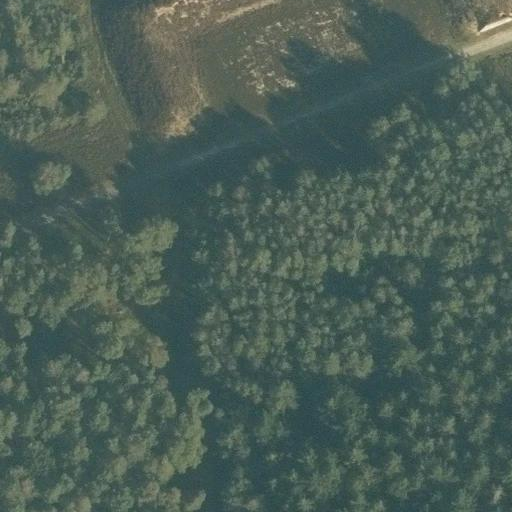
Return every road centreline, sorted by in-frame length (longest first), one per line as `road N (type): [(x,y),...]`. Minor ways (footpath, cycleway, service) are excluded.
road 1 (track): [(0,235),(511,29)]
road 2 (track): [(205,511),(151,173)]
